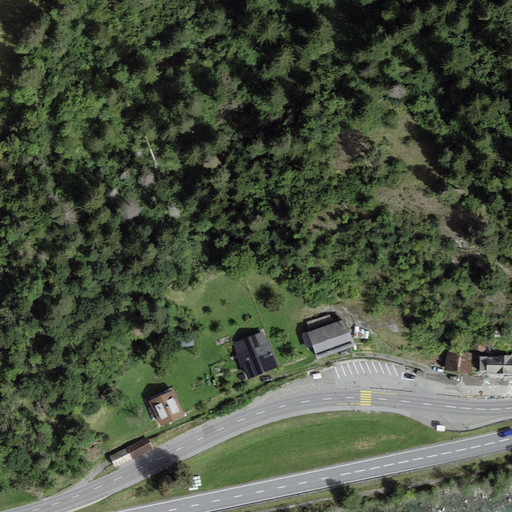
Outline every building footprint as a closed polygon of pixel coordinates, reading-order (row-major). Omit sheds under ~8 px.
[(343,322),(305,335),(313,359),(351,347),(343,322)] [(262,335),(235,346),(248,378),(275,367),(262,335)] [(472,356),(448,354),(446,372),(470,374),(472,356)] [(511,359),(484,360),(485,375),(511,374),(511,359)] [(171,393),(149,401),(158,424),(180,416),(171,393)] [(147,438),(110,457),(116,470),(154,451),(147,438)]
